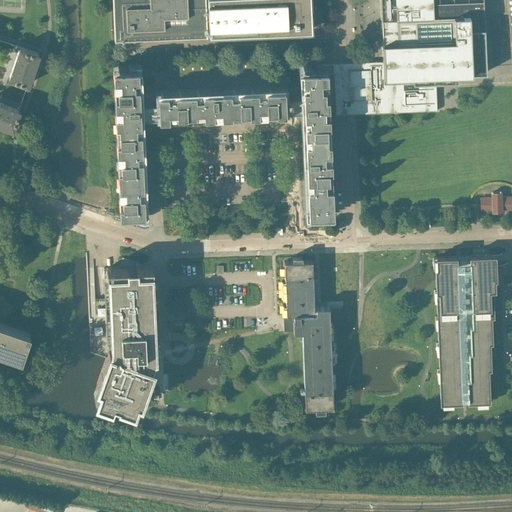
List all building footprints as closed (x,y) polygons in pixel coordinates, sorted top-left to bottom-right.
[(310,0),(113,0),(115,40),(207,34),(308,30),(307,19),(311,19),(310,0)] [(483,14),(482,0),(380,0),(381,13),(382,42),(397,41),(412,41),(426,40),(441,40),(456,39),(470,39),(471,51),(485,51),(483,14)] [(457,66),(456,39),(441,40),(442,66),(457,66)] [(472,65),(471,51),(470,39),(456,39),(457,66),(461,66),(472,65)] [(427,67),(426,40),(412,41),(413,68),(427,67)] [(442,66),(441,40),(426,40),(427,67),(442,66)] [(398,68),(397,41),(382,42),(383,60),(383,69),(398,68)] [(413,68),(412,41),(397,41),(398,68),(413,68)] [(19,46),(13,62),(32,69),(38,53),(19,46)] [(486,72),(485,51),(471,51),(472,65),(461,66),(461,73),(486,72)] [(263,73),(262,56),(221,58),(222,74),(263,73)] [(169,76),(210,75),(209,59),(168,60),(169,76)] [(437,96),(436,82),(457,81),(457,77),(457,73),(459,73),(461,73),(461,66),(457,66),(442,66),(427,67),(413,68),(398,68),(383,69),(383,60),(351,62),(348,62),(349,95),(324,96),(325,100),(325,105),(350,104),(350,114),(353,114),(357,114),(356,99),(385,98),(386,113),(437,110),(437,96)] [(32,69),(13,62),(8,78),(27,84),(32,69)] [(349,95),(348,62),(315,63),(316,69),(323,69),(324,96),(349,95)] [(329,214),(325,115),(325,105),(325,100),(324,96),(323,69),(316,69),(302,70),(303,86),(139,93),(138,67),(116,68),(122,213),(131,213),(133,213),(144,213),(140,114),(144,113),(144,115),(147,115),(150,115),(149,113),(159,113),(159,114),(167,114),(214,112),(214,110),(219,110),(222,110),(222,112),(277,109),(286,109),(286,107),(295,107),(295,109),(297,109),(301,109),(301,107),(304,107),(306,153),(304,153),(304,155),(305,159),(306,159),(308,215),(320,214),(321,214),(323,214),(329,214)] [(356,99),(357,114),(386,113),(385,98),(356,99)] [(0,124),(12,129),(19,109),(3,104),(0,112),(0,124)] [(350,104),(325,105),(325,115),(330,115),(350,114),(350,104)] [(500,196),(500,192),(492,192),(492,197),(480,197),(480,203),(481,210),(492,209),(492,211),(501,210),(501,209),(511,208),(511,198),(511,196),(500,196)] [(494,298),(493,276),(494,276),(494,270),(494,254),(458,256),(432,257),(433,269),(435,269),(436,289),(434,289),(434,301),(436,301),(437,316),(435,316),(435,327),(437,327),(438,342),(436,342),(436,354),(438,354),(439,368),(437,368),(437,380),(439,380),(440,402),(442,402),(442,406),(453,405),(452,401),(462,401),(462,399),(467,399),(467,401),(476,400),(476,404),(487,404),(487,400),(489,400),(488,378),(490,378),(489,352),(491,351),(490,325),(493,325),(492,299),(494,298)] [(329,305),(316,306),(316,307),(313,307),(311,260),(302,260),(302,256),(292,256),(292,260),(284,261),(286,319),(286,327),(293,327),(293,330),(302,330),(303,343),(306,406),(333,405),(329,305)] [(155,342),(152,273),(152,265),(140,266),(123,266),(119,267),(103,267),(105,298),(95,299),(93,268),(86,268),(90,351),(106,357),(96,385),(100,386),(95,399),(111,404),(112,400),(117,401),(117,403),(133,408),(136,399),(139,400),(152,365),(151,365),(152,360),(154,356),(155,342)] [(0,350),(21,358),(28,335),(0,325),(0,350)]
